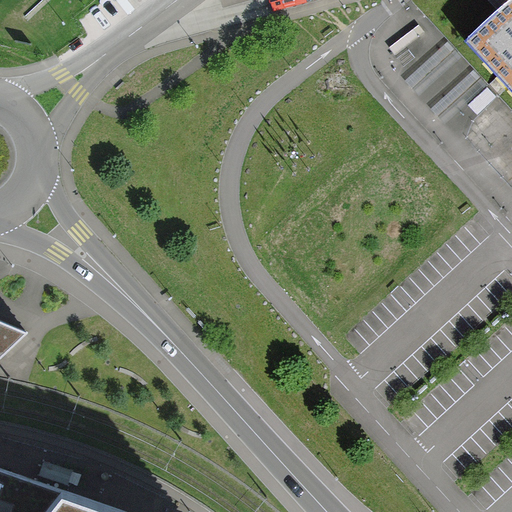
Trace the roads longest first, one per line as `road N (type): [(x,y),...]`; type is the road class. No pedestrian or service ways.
road 1 (unclassified): [(326,511),(138,307)]
road 2 (unclassified): [(138,307),(31,167)]
road 3 (unclassified): [(0,227),(138,307)]
road 4 (tertiary): [(32,155),(106,53)]
